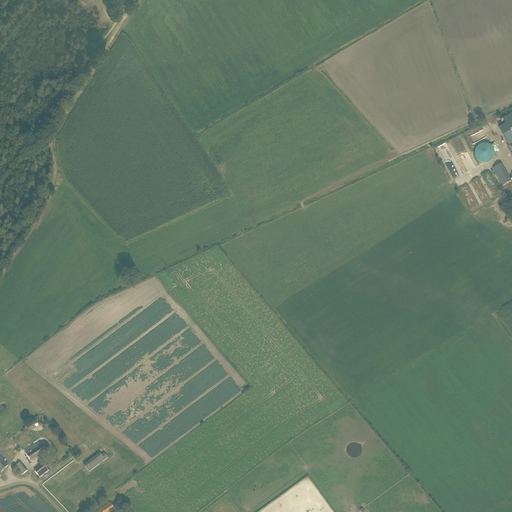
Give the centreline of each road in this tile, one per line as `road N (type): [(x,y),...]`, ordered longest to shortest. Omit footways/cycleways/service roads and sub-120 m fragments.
road 1 (track): [(138,0),(57,135),(49,197),(0,270)]
road 2 (track): [(511,105),(284,211)]
